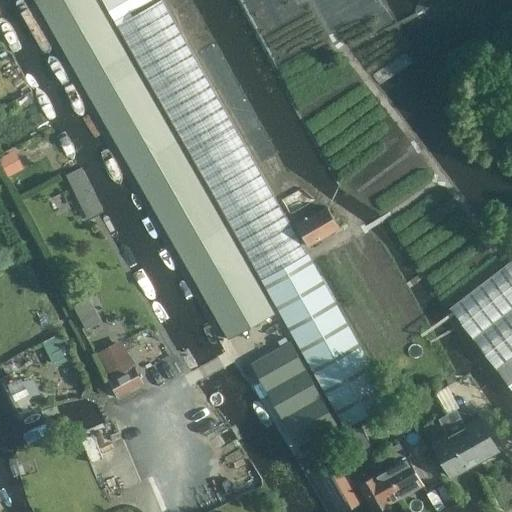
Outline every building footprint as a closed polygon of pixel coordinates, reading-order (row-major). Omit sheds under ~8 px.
[(33,0),(141,186),(218,321),(263,294),(96,0),(33,0)] [(101,0),(114,22),(115,21),(117,25),(131,16),(129,13),(151,0),(101,0)] [(159,0),(131,16),(117,25),(116,25),(345,429),(391,403),(162,0),(159,0)] [(317,50),(278,68),(298,109),(310,104),(298,80),(309,74),(311,77),(326,69),(317,50)] [(15,147),(1,154),(10,172),(25,164),(15,147)] [(328,202),(296,220),(309,243),(341,225),(328,202)] [(461,323),(511,389),(511,259),(508,263),(449,307),(454,313),(461,323)] [(89,298),(74,307),(86,329),(102,321),(89,298)] [(297,447),(337,425),(289,341),(251,363),(297,447)] [(143,385),(121,342),(95,355),(119,398),(143,385)] [(447,386),(435,392),(440,400),(451,393),(447,386)] [(414,397),(402,404),(409,417),(421,410),(414,397)] [(400,406),(387,414),(394,427),(407,419),(400,406)] [(456,410),(448,415),(474,462),(485,456),(488,457),(493,454),(494,451),(498,449),(481,418),(465,426),(456,410)] [(474,462),(448,415),(441,419),(449,435),(433,444),(451,475),(454,473),(458,474),(463,471),(464,468),(474,462)] [(360,426),(349,432),(363,458),(375,452),(360,426)] [(397,464),(385,471),(399,496),(400,496),(422,484),(408,458),(399,443),(389,449),(397,464)] [(399,496),(385,471),(361,484),(359,479),(353,483),(340,461),(319,473),(341,511),(362,500),(367,497),(374,510),(390,502),(390,501),(399,496)]
